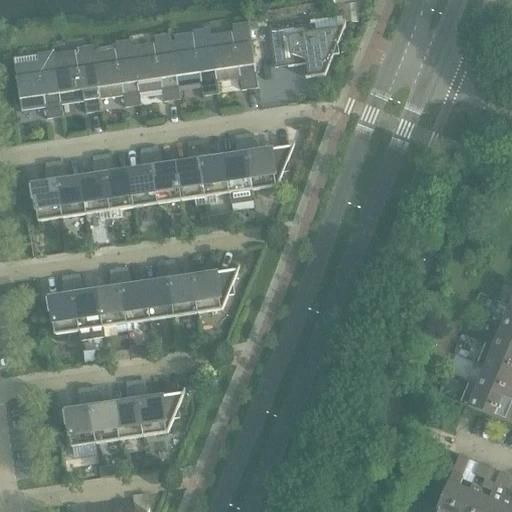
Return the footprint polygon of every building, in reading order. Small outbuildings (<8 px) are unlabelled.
[(217,82),(218,82),(240,79),(242,93),(259,90),(249,26),(233,28),(234,35),(211,38),(211,39),(217,82)] [(306,63),(309,80),(326,77),(334,57),(340,56),(338,47),(344,32),(317,36),(315,26),(270,32),(275,70),(294,67),(293,65),(306,63)] [(195,41),(172,44),(178,88),(179,88),(201,85),(203,98),(220,96),(218,82),(217,82),(211,39),(211,38),(210,31),(194,34),(195,41)] [(156,47),(133,50),(139,94),(140,94),(162,90),(164,104),(181,102),(179,88),(178,88),(172,44),(171,37),(155,40),(156,47)] [(100,100),(101,100),(123,96),(125,110),(142,107),(140,94),(139,94),(133,50),(132,43),(116,45),(117,52),(94,56),(100,100)] [(61,106),(62,105),(84,102),(86,116),(103,113),(101,100),(100,100),(94,56),(93,49),(77,51),(78,58),(55,62),(61,106)] [(55,62),(54,54),(38,57),(39,64),(15,68),(22,111),(45,108),(47,122),(64,119),(62,105),(61,106),(55,62)] [(245,136),(253,192),(278,188),(284,174),(290,173),(288,163),(293,151),(260,156),(254,135),(245,136)] [(236,160),(225,162),(230,195),(253,192),(245,136),(236,138),(236,160)] [(197,143),(207,207),(217,205),(216,197),(230,195),(225,162),(213,163),(206,142),(197,143)] [(188,167),(177,169),(182,203),(195,201),(196,208),(207,207),(197,143),(189,145),(188,167)] [(150,151),(158,206),(182,203),(177,169),(165,170),(158,149),(150,151)] [(158,206),(150,151),(141,152),(141,174),(129,176),(134,210),(158,206)] [(102,158),(111,221),(122,219),(121,212),(134,210),(129,176),(117,177),(111,156),(102,158)] [(82,183),(87,217),(100,215),(101,222),(111,221),(102,158),(94,159),(93,181),(82,183)] [(64,163),(55,165),(63,220),(87,217),(82,183),(70,184),(64,163)] [(63,220),(55,165),(46,166),(46,188),(33,190),(38,224),(63,220)] [(166,263),(175,319),(198,315),(193,280),(192,280),(192,282),(182,283),(175,262),(166,263)] [(146,288),(151,322),(175,319),(166,263),(158,265),(158,287),(146,288)] [(127,269),(119,270),(128,334),(139,332),(138,324),(151,322),(146,288),(134,290),(127,269)] [(103,330),(104,329),(117,328),(118,335),(128,334),(119,270),(110,272),(110,294),(98,295),(103,330)] [(193,280),(198,315),(223,312),(229,297),(235,296),(233,287),(239,273),(193,280)] [(80,276),(71,277),(80,333),(79,333),(81,343),(105,339),(104,329),(103,330),(98,295),(87,297),(80,276)] [(80,333),(71,277),(63,279),(62,301),(50,303),(55,337),(79,333),(80,333)] [(511,308),(510,308),(501,328),(511,331),(511,308)] [(493,348),(511,355),(511,331),(501,328),(493,348)] [(511,355),(493,348),(486,345),(478,365),(485,368),(511,378),(511,355)] [(511,378),(485,368),(477,388),(511,402),(511,378)] [(136,383),(144,439),(169,435),(175,421),(180,420),(179,410),(184,398),(151,403),(144,382),(136,383)] [(125,407),(115,408),(120,442),(144,439),(136,383),(127,385),(125,407)] [(511,417),(511,402),(477,388),(469,408),(509,425),(511,417)] [(88,390),(96,446),(120,442),(115,408),(104,410),(97,389),(88,390)] [(96,446),(88,390),(80,392),(79,414),(67,415),(72,450),(96,446)] [(437,511),(461,511),(470,492),(469,492),(460,488),(466,475),(465,473),(468,464),(467,461),(460,458),(461,457),(460,456),(449,484),(437,511)] [(475,477),(485,481),(490,470),(481,466),(481,465),(480,465),(475,477)] [(490,500),(485,511),(508,511),(510,508),(509,508),(511,502),(507,500),(505,489),(509,481),(507,477),(501,474),(501,473),(500,473),(489,500),(490,500)] [(461,511),(485,511),(490,500),(489,500),(482,497),(484,493),(482,490),(472,486),(469,492),(470,492),(461,511)]
